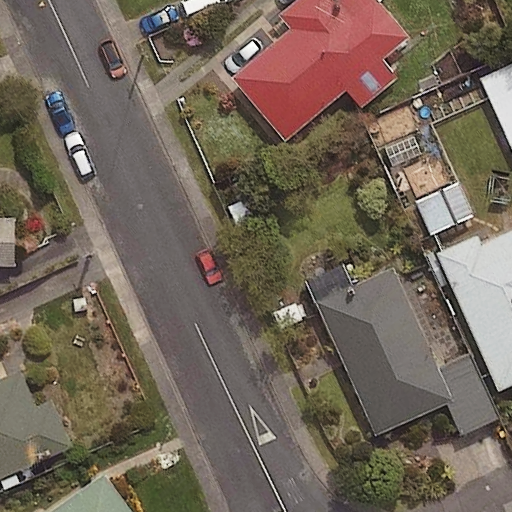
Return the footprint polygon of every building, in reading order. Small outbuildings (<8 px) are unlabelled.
[(405,41),(374,4),(352,23),(332,0),(303,0),(278,21),(288,32),(230,82),(284,145),(405,41)] [(511,65),(480,79),(511,152),(511,65)] [(475,220),(461,185),(416,203),(429,238),(475,220)] [(0,267),(17,267),(17,220),(0,219),(0,267)] [(511,235),(440,269),(497,395),(511,388),(511,235)] [(393,271),(314,306),(375,439),(453,404),(393,271)] [(0,481),(74,449),(53,402),(39,408),(22,370),(0,379),(0,481)] [(131,511),(106,475),(52,511),(131,511)]
